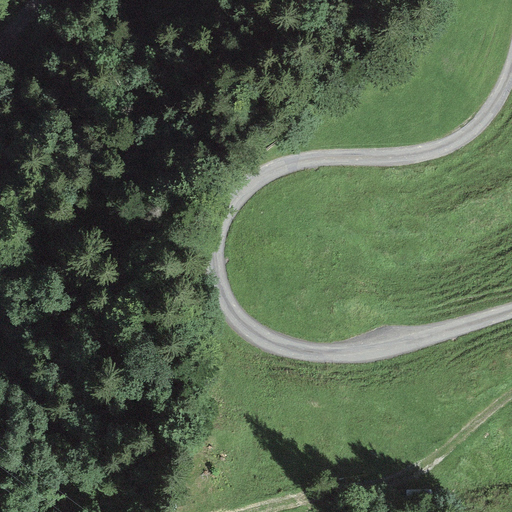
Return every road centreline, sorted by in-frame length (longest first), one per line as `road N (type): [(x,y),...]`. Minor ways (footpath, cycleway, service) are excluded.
road 1 (track): [(511,67),(478,125),(437,150),(298,161),(255,179),(226,212),(215,253),(233,316),(282,346),(357,351),(511,312)]
road 2 (track): [(256,511),(419,469),(511,395)]
